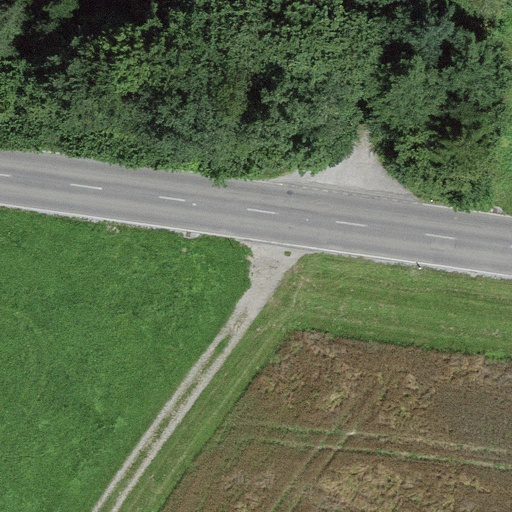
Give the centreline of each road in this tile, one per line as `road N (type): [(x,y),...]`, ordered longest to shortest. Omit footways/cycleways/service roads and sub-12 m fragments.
road 1 (tertiary): [(511,250),(0,177)]
road 2 (track): [(106,511),(263,288),(278,216)]
road 3 (track): [(358,228),(372,0)]
